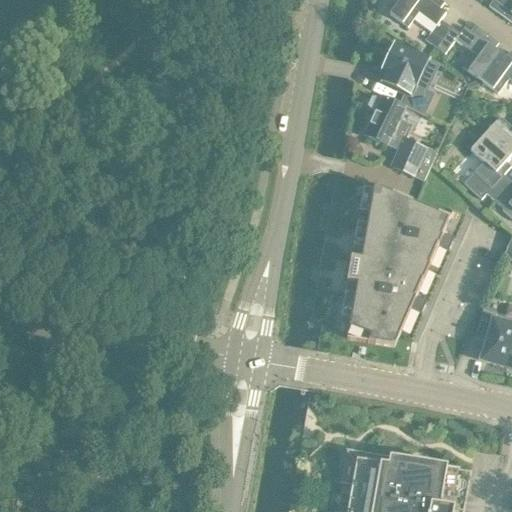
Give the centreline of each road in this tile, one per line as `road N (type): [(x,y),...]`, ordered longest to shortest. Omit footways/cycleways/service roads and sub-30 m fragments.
road 1 (tertiary): [(245,360),(322,0)]
road 2 (residential): [(245,360),(0,318)]
road 3 (residential): [(270,363),(511,410)]
road 4 (tertiary): [(228,511),(245,360)]
